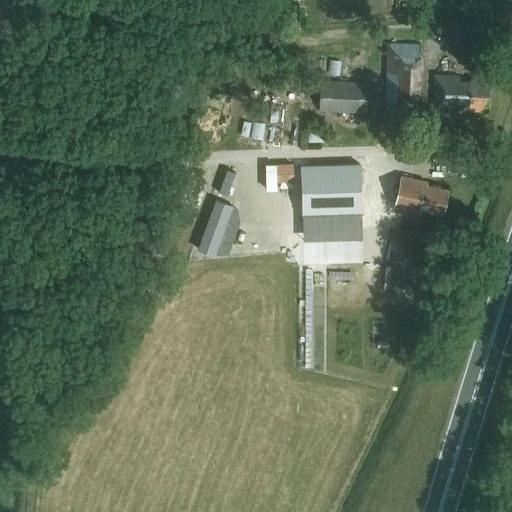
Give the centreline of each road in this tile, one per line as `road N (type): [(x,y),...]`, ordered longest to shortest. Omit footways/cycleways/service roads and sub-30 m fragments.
road 1 (trunk): [(440,511),(511,273)]
road 2 (unclassified): [(0,147),(158,158)]
